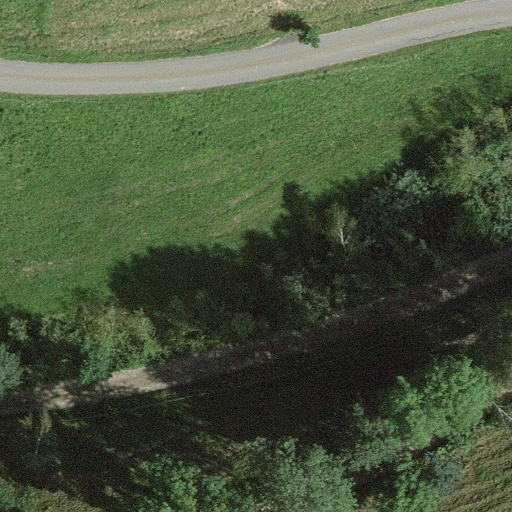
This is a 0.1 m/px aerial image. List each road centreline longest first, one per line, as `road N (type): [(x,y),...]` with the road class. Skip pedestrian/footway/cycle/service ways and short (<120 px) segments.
road 1 (track): [(0,412),(183,387),(352,335),(511,262)]
road 2 (unclassified): [(0,80),(159,85),(511,17)]
road 3 (track): [(321,511),(511,404)]
